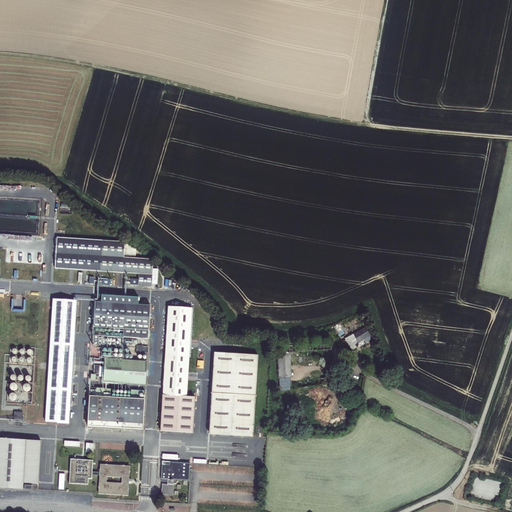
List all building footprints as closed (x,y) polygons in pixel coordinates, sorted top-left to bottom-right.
[(123,239),(55,235),(53,267),(137,272),(136,283),(150,284),(151,256),(122,254),(123,239)] [(75,298),(51,296),(44,420),(68,422),(75,298)] [(94,298),(92,333),(91,343),(95,344),(95,343),(98,343),(98,334),(147,337),(149,301),(94,298)] [(160,430),(191,432),(193,397),(185,397),(190,306),(167,304),(160,430)] [(347,338),(353,349),(357,347),(356,344),(371,335),(367,327),(351,336),(347,338)] [(291,345),(278,347),(281,389),(295,387),(291,345)] [(202,393),(200,433),(243,436),(245,396),(248,355),(204,353),(202,393)] [(147,359),(103,357),(102,380),(145,383),(147,359)] [(102,395),(102,387),(95,387),(95,395),(93,394),(88,394),(87,420),(91,421),(142,423),(144,398),(129,397),(109,395),(102,395)] [(130,389),(129,397),(144,398),(144,390),(130,389)] [(40,441),(0,438),(0,485),(36,489),(40,441)] [(85,451),(96,451),(96,443),(85,442),(85,451)] [(94,461),(72,460),(71,484),(89,486),(90,479),(93,480),(93,476),(94,472),(94,461)] [(164,485),(163,496),(175,497),(175,486),(174,486),(174,482),(176,482),(177,470),(177,467),(171,467),(172,464),(164,463),(164,467),(163,467),(163,469),(162,481),(169,481),(168,486),(164,485)] [(129,497),(131,468),(102,465),(101,473),(101,476),(100,494),(129,497)]
